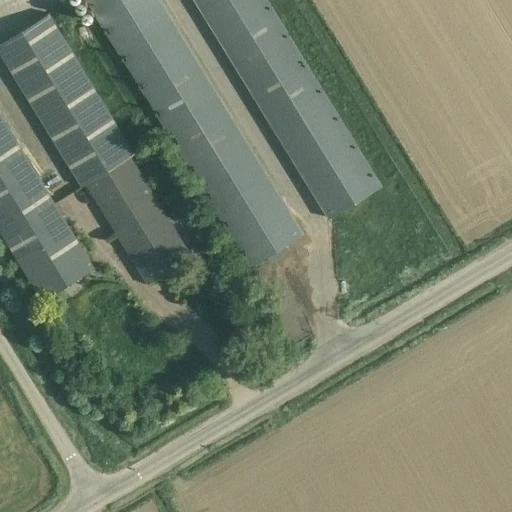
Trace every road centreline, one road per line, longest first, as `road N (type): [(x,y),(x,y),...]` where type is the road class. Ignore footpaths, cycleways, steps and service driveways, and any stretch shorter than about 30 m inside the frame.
road 1 (unclassified): [(111,497),(511,257)]
road 2 (unclassified): [(111,497),(0,318)]
